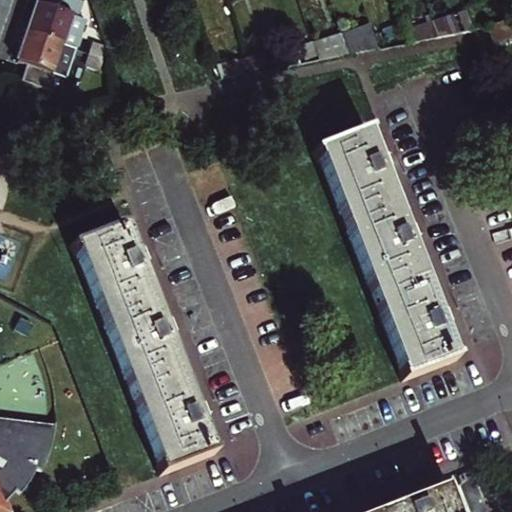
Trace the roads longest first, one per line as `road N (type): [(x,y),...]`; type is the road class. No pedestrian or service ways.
road 1 (residential): [(160,147),(292,480)]
road 2 (residential): [(413,83),(511,337)]
road 3 (residential): [(292,480),(511,391)]
